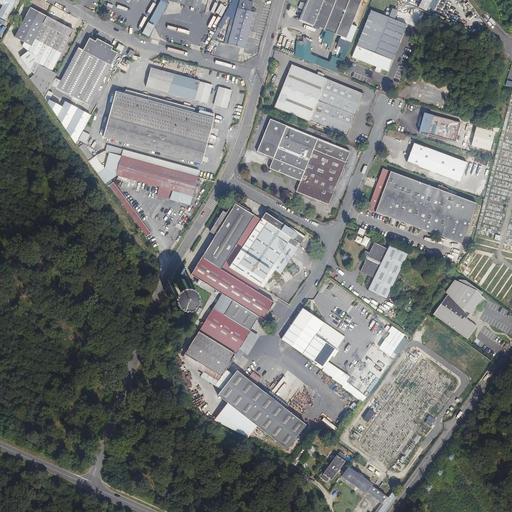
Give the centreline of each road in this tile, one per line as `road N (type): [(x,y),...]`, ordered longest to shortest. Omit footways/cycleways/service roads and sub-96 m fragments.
road 1 (unclassified): [(89,485),(172,267),(226,176)]
road 2 (unclassified): [(260,77),(135,43),(49,0)]
road 3 (unknown): [(224,132),(207,165),(102,138),(98,119),(108,87),(133,83)]
road 4 (unclassified): [(392,511),(511,349)]
road 5 (unknown): [(237,149),(252,151),(267,112),(286,116),(354,147),(340,192)]
road 6 (unknown): [(172,267),(137,202),(146,193),(176,204),(168,227)]
road 7 (unclassified): [(333,239),(387,110)]
road 8 (unclassified): [(226,176),(333,239)]
road 9 (unclassified): [(333,239),(269,345)]
